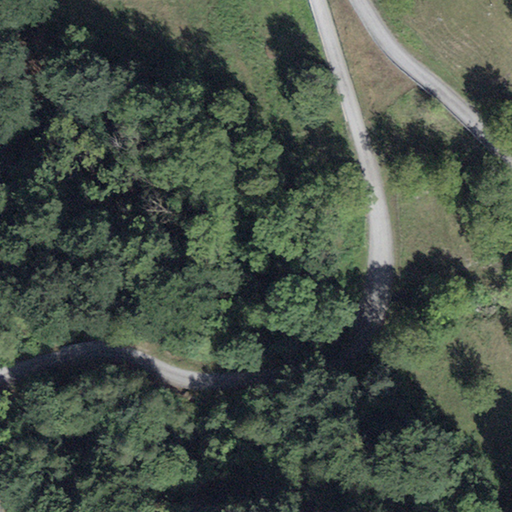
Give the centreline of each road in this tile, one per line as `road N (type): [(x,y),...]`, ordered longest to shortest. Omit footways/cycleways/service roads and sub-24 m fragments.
road 1 (unclassified): [(317,0),(378,216),(377,304),(357,352),(315,375),(204,379),(121,351),(0,375)]
road 2 (unclassified): [(511,163),(393,52),(358,0)]
